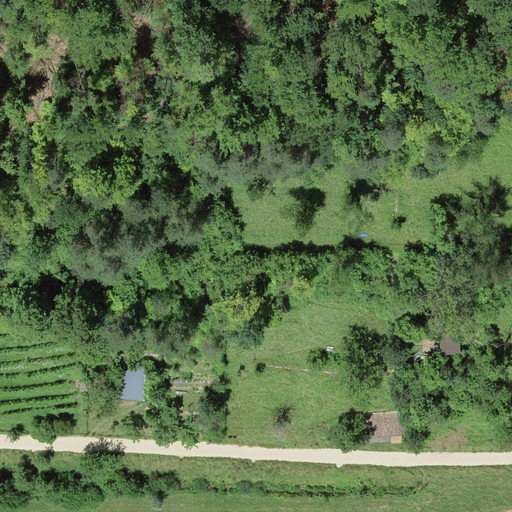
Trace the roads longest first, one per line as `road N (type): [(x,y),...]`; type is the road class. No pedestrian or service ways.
road 1 (track): [(511,37),(303,78),(207,79),(135,95),(0,152)]
road 2 (track): [(511,462),(0,444)]
